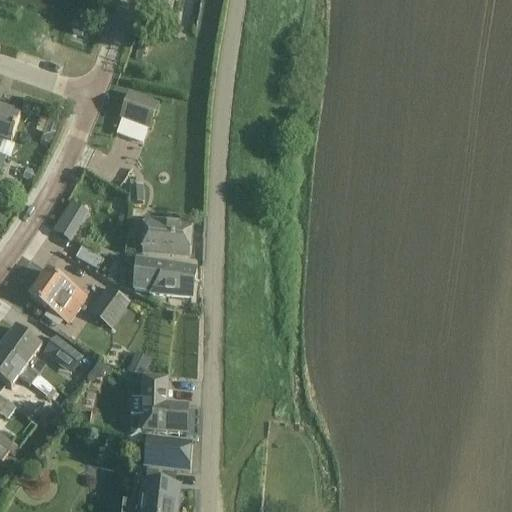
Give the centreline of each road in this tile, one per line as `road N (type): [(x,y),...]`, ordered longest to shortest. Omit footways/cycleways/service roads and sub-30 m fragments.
road 1 (tertiary): [(206,511),(219,149),(235,0)]
road 2 (residential): [(0,269),(71,161),(94,100)]
